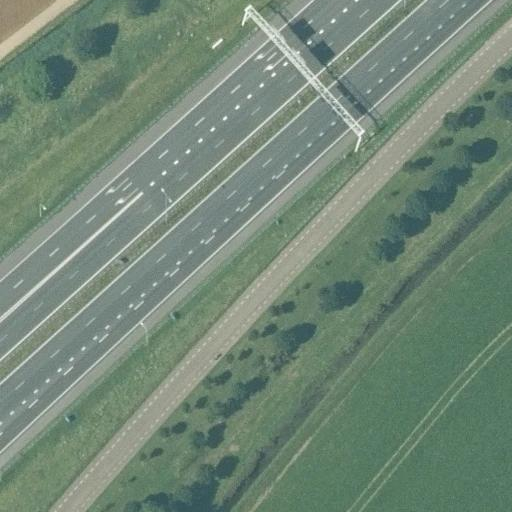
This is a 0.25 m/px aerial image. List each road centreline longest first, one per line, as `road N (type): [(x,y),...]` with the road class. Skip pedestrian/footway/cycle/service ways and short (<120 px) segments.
road 1 (unclassified): [(68,511),(307,245),(511,37)]
road 2 (motorway): [(0,412),(457,0)]
road 3 (track): [(0,206),(251,0)]
road 4 (motorway): [(357,0),(141,194)]
road 5 (motorway): [(141,194),(0,335)]
road 6 (motorway): [(141,194),(0,307)]
